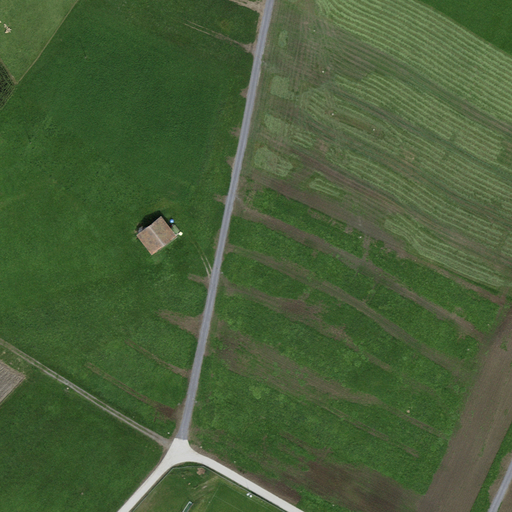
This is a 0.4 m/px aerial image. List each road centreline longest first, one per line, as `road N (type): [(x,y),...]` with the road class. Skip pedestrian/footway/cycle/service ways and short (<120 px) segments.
road 1 (track): [(270,0),(181,447)]
road 2 (residential): [(294,511),(181,447),(122,511)]
